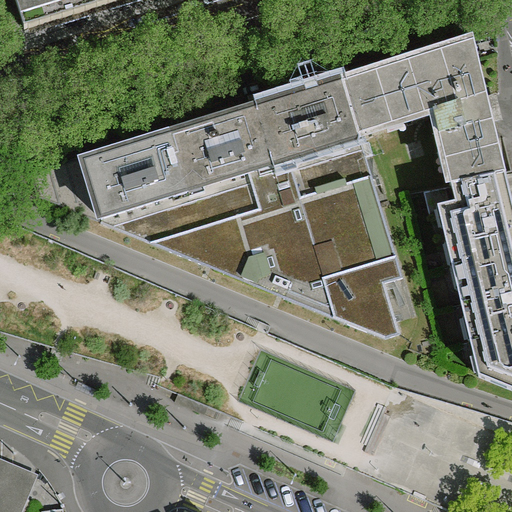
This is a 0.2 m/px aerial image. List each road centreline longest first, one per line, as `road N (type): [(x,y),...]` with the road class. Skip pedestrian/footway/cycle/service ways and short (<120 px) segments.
road 1 (residential): [(511,5),(242,87)]
road 2 (residential): [(242,87),(0,160)]
road 3 (secondary): [(0,80),(219,13)]
